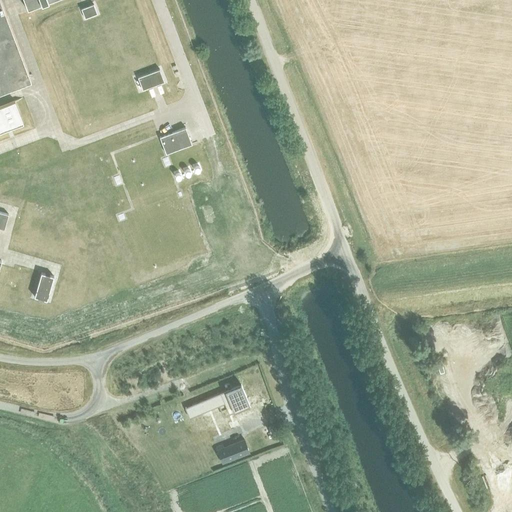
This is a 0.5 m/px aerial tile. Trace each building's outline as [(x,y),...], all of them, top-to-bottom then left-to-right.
[(0,0),(0,91),(0,92),(31,80),(0,0),(24,0),(28,10),(53,0),(0,0)] [(94,4),(81,9),(85,18),(97,14),(94,4)] [(164,81),(160,69),(138,77),(143,89),(164,81)] [(15,101),(0,106),(0,132),(24,124),(15,101)] [(160,136),(166,153),(192,143),(186,127),(160,136)] [(178,178),(204,169),(201,161),(175,170),(178,178)] [(0,227),(4,229),(9,214),(0,211),(0,227)] [(33,294),(45,298),(51,275),(40,272),(33,294)] [(241,384),(185,407),(188,416),(225,400),(230,413),(247,406),(244,398),(246,397),(241,384)] [(213,451),(218,464),(245,454),(240,441),(213,451)]
